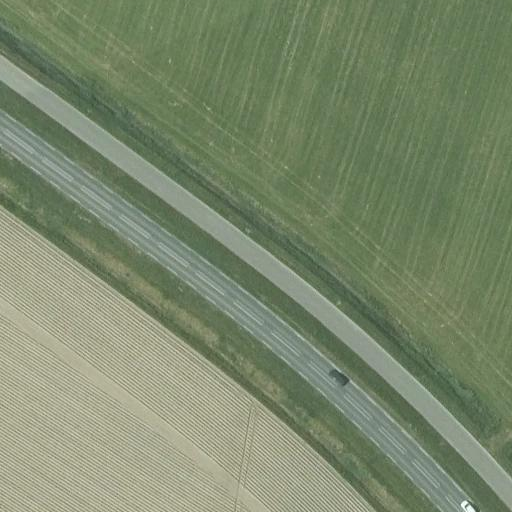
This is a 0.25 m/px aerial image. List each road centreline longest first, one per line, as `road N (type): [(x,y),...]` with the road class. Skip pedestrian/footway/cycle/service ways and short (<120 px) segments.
road 1 (unclassified): [(0,67),(288,282),(398,378),(511,497)]
road 2 (primary): [(458,511),(384,432),(259,323),(0,132)]
